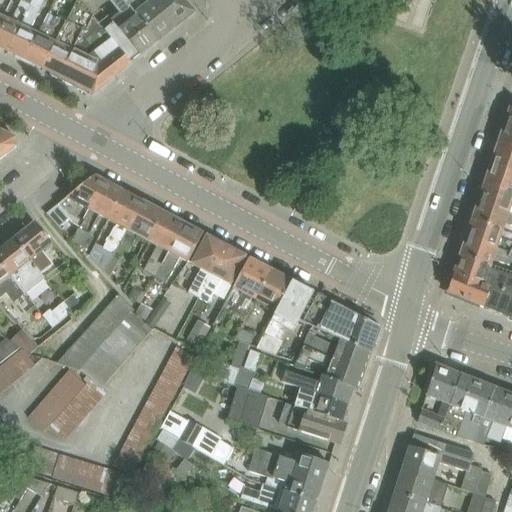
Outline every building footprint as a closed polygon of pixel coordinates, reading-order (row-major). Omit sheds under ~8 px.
[(0,48),(8,53),(33,0),(21,0),(20,2),(10,22),(3,19),(0,24),(0,48)] [(25,62),(38,36),(29,32),(39,12),(45,0),(33,0),(8,53),(15,56),(15,58),(22,61),(23,60),(24,60),(24,62),(25,62)] [(59,77),(59,78),(73,50),(82,32),(86,34),(94,17),(80,0),(77,0),(74,4),(66,21),(65,20),(63,24),(42,69),(50,73),(50,75),(56,78),(58,77),(59,77)] [(105,0),(115,12),(118,15),(109,22),(112,26),(105,31),(110,39),(130,64),(135,60),(152,47),(156,44),(122,0),(105,0)] [(122,0),(156,44),(175,28),(152,1),(152,0),(151,0),(122,0)] [(151,0),(152,0),(152,1),(175,28),(194,13),(182,0),(151,0)] [(35,65),(42,69),(63,24),(65,20),(56,16),(45,39),(38,36),(25,62),(26,61),(27,62),(27,64),(33,67),(35,65)] [(72,86),(74,85),(75,86),(78,87),(78,88),(92,59),(96,50),(110,39),(105,31),(94,17),(86,34),(82,32),(73,50),(59,78),(59,79),(61,78),(62,79),(62,81),(72,86)] [(110,39),(96,50),(92,59),(78,88),(78,89),(88,94),(90,93),(93,94),(130,64),(110,39)] [(498,145),(497,147),(511,152),(511,129),(504,126),(498,145)] [(15,138),(0,130),(0,159),(16,147),(15,138)] [(496,148),(490,167),(511,174),(511,152),(497,147),(496,148)] [(511,174),(490,167),(484,185),(511,194),(511,174)] [(78,226),(103,181),(94,176),(47,214),(60,230),(72,220),(75,224),(78,226)] [(98,215),(107,220),(122,191),(103,181),(78,226),(70,241),(88,250),(94,238),(88,235),(98,215)] [(511,194),(484,185),(478,203),(511,214),(511,194)] [(103,271),(140,201),(122,191),(107,220),(114,223),(101,249),(105,251),(97,266),(103,271)] [(140,201),(103,271),(110,279),(120,259),(123,260),(135,236),(146,241),(147,242),(149,242),(164,214),(162,212),(140,201)] [(511,214),(478,203),(471,222),(502,232),(505,224),(511,226),(511,214)] [(143,271),(154,277),(182,223),(164,214),(149,242),(156,246),(143,271)] [(471,222),(466,239),(511,255),(511,242),(500,238),(502,232),(471,222)] [(13,241),(44,280),(46,278),(42,273),(53,264),(43,251),(51,244),(35,223),(13,241)] [(182,223),(154,277),(156,278),(165,282),(178,258),(188,263),(203,234),(182,223)] [(203,291),(226,247),(207,236),(191,265),(200,270),(187,294),(197,299),(203,291)] [(511,255),(496,250),(466,239),(459,257),(490,267),(491,266),(493,260),(511,267),(511,255)] [(13,241),(0,251),(0,265),(24,296),(44,280),(13,241)] [(245,257),(226,247),(203,291),(197,299),(208,305),(221,280),(231,285),(245,257)] [(490,267),(459,257),(454,274),(493,287),(511,293),(511,273),(491,266),(490,267)] [(249,259),(222,309),(233,315),(244,321),(255,301),(271,270),(249,259)] [(0,298),(8,292),(16,303),(24,296),(0,265),(0,298)] [(255,301),(276,312),(292,281),(271,270),(255,301)] [(447,293),(487,309),(493,287),(454,274),(450,283),(447,293)] [(276,312),(257,349),(276,356),(283,343),(281,341),(285,333),(280,331),(282,328),(293,334),(300,321),(302,322),(317,294),(292,281),(276,312)] [(511,293),(493,287),(487,309),(511,318),(511,293)] [(134,288),(128,298),(139,305),(145,295),(134,288)] [(312,327),(341,341),(371,354),(375,341),(380,328),(361,318),(322,297),(317,294),(302,322),(309,325),(310,326),(312,327)] [(125,301),(119,295),(109,306),(125,320),(133,310),(125,301)] [(73,296),(63,304),(69,311),(79,304),(73,296)] [(63,304),(52,313),(60,323),(71,314),(69,311),(63,304)] [(142,304),(137,313),(147,319),(153,311),(142,304)] [(125,320),(109,306),(100,316),(116,330),(122,322),(125,320)] [(158,307),(147,322),(155,328),(166,313),(158,307)] [(133,310),(125,320),(122,322),(143,341),(153,330),(147,324),(137,313),(133,310)] [(100,316),(93,324),(109,337),(114,332),(116,330),(100,316)] [(45,321),(36,328),(43,337),(52,330),(45,321)] [(135,351),(143,341),(122,322),(116,330),(114,332),(135,351)] [(109,337),(93,324),(85,333),(101,347),(105,342),(109,337)] [(196,325),(187,342),(201,349),(209,333),(196,325)] [(241,331),(236,342),(239,343),(250,348),(255,337),(241,331)] [(126,360),(135,351),(114,332),(109,337),(105,342),(126,360)] [(101,347),(85,333),(78,341),(93,355),(96,352),(101,347)] [(364,372),(371,354),(341,341),(338,348),(308,336),(304,346),(364,372)] [(0,363),(20,348),(8,341),(6,339),(0,344),(0,363)] [(93,355),(78,341),(70,349),(87,362),(88,361),(93,355)] [(118,370),(126,360),(105,342),(101,347),(96,352),(118,370)] [(330,369),(326,378),(353,390),(357,391),(364,372),(304,346),(295,367),(305,370),(309,360),(330,369)] [(176,347),(171,357),(184,364),(189,355),(176,347)] [(87,362),(70,349),(57,364),(71,368),(79,371),(87,362)] [(26,354),(23,350),(14,357),(27,373),(35,366),(26,354)] [(250,351),(244,370),(254,373),(256,374),(262,355),(250,351)] [(109,380),(118,370),(96,352),(93,355),(88,361),(109,380)] [(19,379),(27,373),(14,357),(6,363),(19,379)] [(171,357),(166,366),(180,373),(184,364),(171,357)] [(79,371),(87,378),(101,390),(109,380),(88,361),(87,362),(79,371)] [(0,371),(11,386),(19,379),(6,363),(0,368),(0,371)] [(219,365),(214,380),(234,387),(240,372),(231,369),(219,365)] [(450,406),(462,376),(436,365),(426,396),(450,406)] [(166,366),(161,375),(175,382),(180,373),(166,366)] [(240,372),(234,387),(238,388),(248,392),(254,373),(244,370),(241,369),(240,372)] [(0,388),(3,392),(11,386),(0,371),(0,388)] [(79,393),(83,388),(85,386),(68,371),(62,379),(79,393)] [(282,383),(301,390),(348,405),(353,390),(326,378),(321,376),(319,383),(285,372),(282,383)] [(161,375),(156,384),(170,392),(175,382),(161,375)] [(483,419),(495,389),(462,376),(450,406),(466,412),(483,419)] [(101,390),(87,378),(84,381),(88,384),(86,386),(85,386),(83,388),(99,402),(106,394),(101,390)] [(55,386),(72,401),(76,396),(79,393),(62,379),(55,386)] [(156,384),(151,393),(165,401),(170,392),(156,384)] [(48,394),(65,409),(69,404),(72,401),(55,386),(48,394)] [(92,410),(99,402),(83,388),(79,393),(76,396),(92,410)] [(269,399),(248,392),(238,388),(228,421),(259,431),(269,399)] [(493,421),(506,426),(511,411),(511,395),(495,389),(483,419),(474,443),(483,446),(493,421)] [(296,407),(342,422),(348,405),(301,390),(296,407)] [(151,393),(146,403),(160,410),(165,401),(151,393)] [(58,417),(63,412),(65,409),(48,394),(41,402),(58,417)] [(85,418),(92,410),(76,396),(72,401),(69,404),(85,418)] [(34,410),(51,425),(56,420),(58,417),(41,402),(34,410)] [(146,403),(142,412),(155,419),(160,410),(146,403)] [(79,426),(85,418),(69,404),(65,409),(63,412),(79,426)] [(347,424),(342,422),(296,407),(288,428),(300,432),(335,444),(340,445),(347,424)] [(49,427),(51,425),(34,410),(28,417),(43,432),(49,427)] [(422,410),(417,423),(440,432),(444,419),(422,410)] [(72,434),(79,426),(63,412),(58,417),(56,420),(72,434)] [(142,412),(137,421),(150,428),(155,419),(142,412)] [(474,443),(483,419),(466,412),(457,438),(474,443)] [(65,441),(72,434),(56,420),(51,425),(49,427),(65,441)] [(137,421),(132,430),(145,437),(150,428),(137,421)] [(180,440),(211,458),(220,442),(222,439),(203,428),(202,430),(189,423),(180,440)] [(132,430),(127,439),(141,446),(145,437),(132,430)] [(165,432),(159,441),(166,446),(173,451),(180,440),(165,432)] [(414,435),(402,471),(432,481),(438,463),(466,472),(468,473),(471,466),(474,454),(414,435)] [(127,439),(122,448),(136,455),(141,446),(127,439)] [(233,450),(220,442),(211,458),(224,466),(233,450)] [(166,446),(162,453),(163,456),(170,460),(175,452),(173,451),(166,446)] [(34,447),(31,459),(53,466),(57,454),(34,447)] [(122,448),(117,457),(131,465),(136,455),(122,448)] [(253,461),(323,483),(324,478),(329,464),(296,454),(294,462),(256,450),(253,461)] [(71,459),(60,455),(52,478),(64,482),(71,459)] [(117,457),(113,466),(126,473),(131,465),(117,457)] [(0,479),(14,466),(7,459),(0,465),(0,479)] [(50,477),(53,466),(31,459),(27,469),(50,477)] [(83,462),(71,459),(64,482),(76,486),(83,462)] [(149,460),(140,475),(148,480),(158,464),(149,460)] [(253,461),(249,471),(274,479),(272,487),(316,502),(323,483),(253,461)] [(95,466),(83,462),(76,486),(88,489),(95,466)] [(21,474),(14,466),(0,479),(0,481),(6,488),(21,474)] [(88,489),(100,493),(107,470),(95,466),(88,489)] [(460,490),(474,495),(482,472),(482,470),(471,466),(468,473),(466,472),(460,490)] [(126,476),(107,470),(100,493),(119,499),(126,476)] [(402,471),(395,494),(442,510),(449,487),(432,481),(402,471)] [(493,476),(482,472),(474,495),(486,499),(493,476)] [(10,491),(20,502),(33,479),(25,477),(10,491)] [(50,485),(33,479),(20,502),(28,490),(42,499),(50,485)] [(244,488),(241,499),(278,511),(280,511),(313,511),(316,502),(272,487),(263,485),(260,493),(244,488)] [(75,506),(79,494),(58,487),(54,500),(75,506)] [(388,511),(441,511),(442,510),(395,494),(388,511)] [(481,511),(494,511),(497,502),(486,499),(481,511)]
